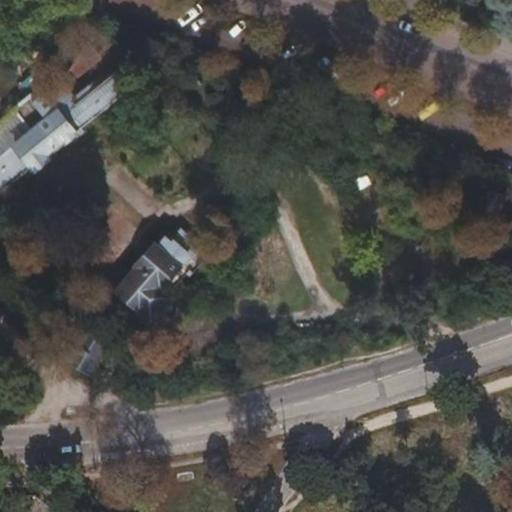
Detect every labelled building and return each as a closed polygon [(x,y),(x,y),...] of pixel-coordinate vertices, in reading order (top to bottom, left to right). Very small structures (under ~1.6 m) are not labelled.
[(71,67),(77,75),(100,56),(87,40),(71,67)] [(0,193),(129,88),(116,71),(112,74),(107,68),(79,90),(68,76),(40,99),(37,95),(18,110),(35,130),(0,159),(0,193)] [(483,215),(511,224),(511,212),(501,209),(507,189),(494,185),(483,215)] [(180,302),(177,298),(169,292),(205,251),(182,231),(174,238),(169,235),(120,291),(154,322),(158,324),(162,326),(167,326),(172,324),(176,322),(179,318),(181,314),(181,307),(180,302)] [(70,361),(89,373),(107,344),(88,332),(70,361)]
